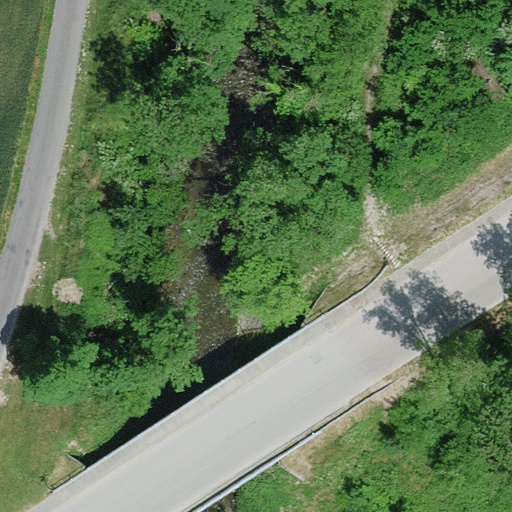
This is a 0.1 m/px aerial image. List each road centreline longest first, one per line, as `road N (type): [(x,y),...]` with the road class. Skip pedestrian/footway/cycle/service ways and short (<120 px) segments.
road 1 (tertiary): [(511,245),(103,511)]
road 2 (residential): [(68,0),(0,306)]
